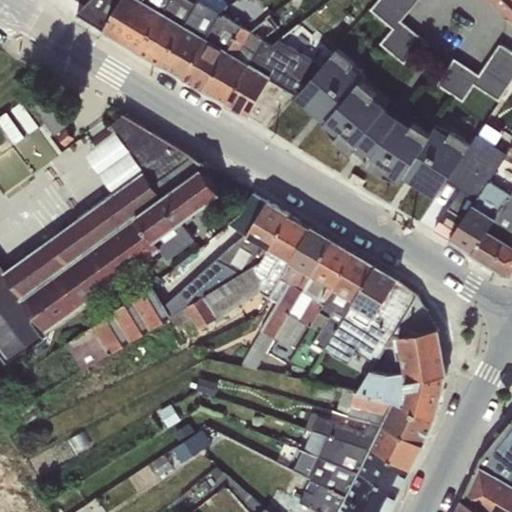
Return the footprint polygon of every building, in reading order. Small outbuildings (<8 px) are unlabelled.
[(118,39),(141,0),(88,0),(76,14),(118,39)] [(141,0),(118,39),(138,51),(169,0),(141,0)] [(189,0),(169,0),(138,51),(161,64),(196,3),(189,0)] [(196,3),(161,64),(182,76),(219,12),(198,0),(196,3)] [(375,0),(369,9),(392,27),(379,43),(403,63),(423,40),(400,19),(415,0),(375,0)] [(511,0),(490,0),(511,21),(511,0)] [(219,12),(182,76),(204,90),(242,25),(219,12)] [(242,25),(204,90),(225,103),(264,38),(275,29),(266,17),(249,30),(242,25)] [(247,117),(270,78),(297,94),(300,90),(322,64),(278,39),(273,44),(264,38),(225,103),(247,117)] [(498,101),(511,78),(511,51),(498,43),(478,75),(452,58),(435,83),(462,101),(473,85),(498,101)] [(354,62),(336,47),(322,64),(300,90),(316,107),(318,105),(323,110),(356,71),(350,66),(354,62)] [(356,71),(323,110),(329,115),(326,119),(341,131),(335,138),(350,151),(353,148),(367,159),(364,162),(381,174),(386,166),(402,177),(407,169),(414,174),(440,129),(433,125),(429,132),(413,123),(412,126),(373,96),(376,93),(359,79),(363,76),(356,71)] [(44,92),(30,103),(54,134),(67,124),(44,92)] [(141,171),(113,192),(28,253),(25,249),(13,258),(16,263),(5,271),(0,264),(0,346),(8,358),(159,248),(167,259),(194,240),(184,225),(193,218),(190,213),(219,191),(203,169),(207,166),(209,167),(210,165),(122,113),(109,125),(113,131),(141,171)] [(440,129),(414,174),(420,177),(418,180),(439,190),(446,180),(470,143),(450,130),(447,134),(440,129)] [(113,131),(84,152),(113,192),(141,171),(113,131)] [(470,143),(446,180),(460,189),(433,229),(449,239),(489,180),(507,154),(476,134),(470,143)] [(489,180),(449,239),(471,253),(510,194),(489,180)] [(511,190),(510,194),(471,253),(502,271),(511,273),(511,272),(511,190)] [(244,234),(267,200),(254,192),(241,214),(229,222),(244,234)] [(267,200),(244,234),(164,305),(149,283),(65,342),(81,368),(169,315),(260,261),(290,213),(267,200)] [(260,261),(169,315),(178,330),(193,320),(198,328),(260,292),(269,297),(311,226),(290,213),(260,261)] [(311,226),(269,297),(277,301),(241,363),(257,367),(275,336),(332,238),(311,226)] [(332,238),(275,336),(291,345),(305,323),(310,326),(354,251),(332,238)] [(354,251),(310,326),(319,331),(313,342),(324,349),(376,264),(354,251)] [(376,264),(324,349),(347,363),(354,351),(374,363),(384,347),(418,293),(397,277),(376,264)] [(370,369),(357,390),(394,400),(434,420),(446,373),(438,329),(418,293),(384,347),(392,346),(396,373),(388,374),(370,369)] [(198,377),(195,389),(214,395),(218,382),(198,377)] [(394,400),(357,390),(316,382),(313,394),(339,400),(335,411),(367,420),(380,424),(422,444),(434,420),(394,400)] [(34,399),(17,409),(24,422),(42,412),(34,399)] [(171,403),(159,411),(168,426),(181,418),(171,403)] [(380,424),(367,420),(362,430),(311,412),(306,425),(313,429),(327,433),(370,448),(410,468),(422,444),(380,424)] [(511,418),(479,458),(480,458),(495,474),(507,481),(511,475),(511,418)] [(201,429),(173,448),(182,462),(210,443),(201,429)] [(313,429),(303,451),(317,456),(327,433),(313,429)] [(327,433),(317,456),(342,466),(357,472),(398,492),(410,468),(370,448),(327,433)] [(294,470),(309,478),(317,456),(303,451),(301,450),(294,470)] [(163,453),(147,463),(156,477),(172,467),(163,453)] [(342,466),(317,456),(309,478),(377,511),(388,511),(398,492),(357,472),(342,466)] [(480,458),(461,500),(482,511),(511,511),(511,483),(507,481),(495,474),(480,458)] [(377,511),(309,478),(300,501),(306,505),(305,507),(313,510),(315,511),(377,511)] [(482,511),(461,500),(454,511),(482,511)]
